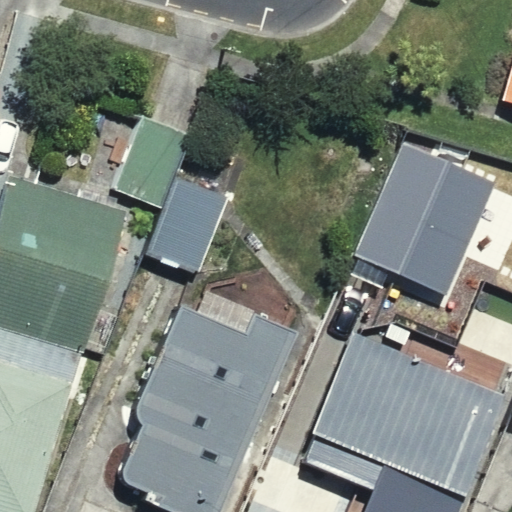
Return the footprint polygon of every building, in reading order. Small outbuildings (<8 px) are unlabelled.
[(511,0),(480,96),(511,105),(511,0)] [(161,209),(188,138),(141,119),(113,190),(161,209)] [(419,287),(467,173),(372,133),(325,247),(419,287)] [(125,213),(12,177),(0,215),(0,326),(84,353),(125,213)] [(224,195),(178,178),(151,246),(197,264),(224,195)] [(226,511),(289,327),(147,279),(102,410),(121,417),(94,495),(143,511),(226,511)] [(326,325),(283,430),(351,458),(328,511),(440,511),(490,392),(326,325)] [(0,511),(35,511),(82,355),(0,330),(0,511)]
